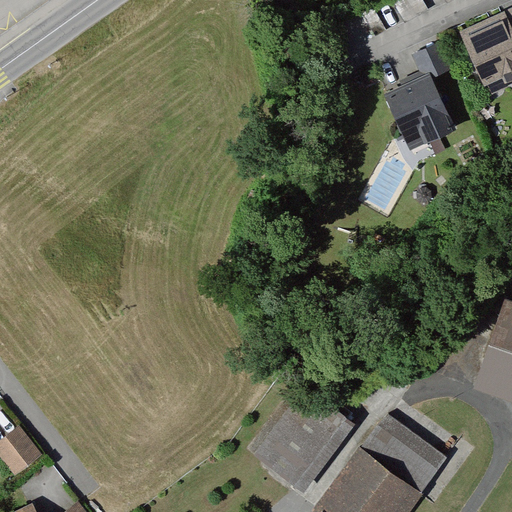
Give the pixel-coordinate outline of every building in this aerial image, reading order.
[(511,13),(457,36),(480,92),(511,79),(511,45),(510,41),(511,40),(511,13)] [(410,55),(420,82),(449,70),(439,44),(410,55)] [(429,81),(380,99),(402,151),(450,130),(429,81)] [(511,299),(507,298),(477,389),(511,400),(511,299)] [(340,420),(303,393),(253,459),(290,487),(340,420)] [(443,460),(386,417),(359,450),(419,494),(443,460)] [(15,431),(0,442),(0,464),(12,481),(38,461),(15,431)] [(406,511),(419,494),(359,450),(313,511),(406,511)]
